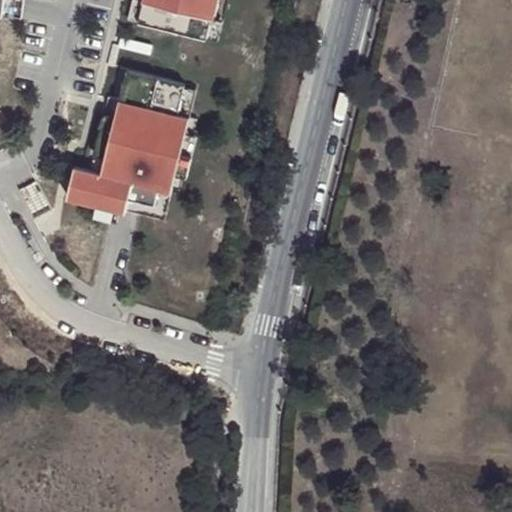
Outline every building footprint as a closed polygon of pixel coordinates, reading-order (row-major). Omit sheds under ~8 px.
[(141,23),(146,0),(137,0),(137,1),(134,0),(133,0),(128,21),(141,23)] [(146,0),(141,23),(207,40),(211,21),(217,23),(222,0),(146,0)] [(224,24),(217,23),(211,21),(207,40),(219,43),(224,24)] [(130,71),(103,175),(79,169),(72,199),(164,222),(174,186),(188,135),(191,119),(180,117),(188,85),(130,71)] [(200,88),(188,85),(180,117),(191,119),(200,88)] [(200,138),(188,135),(174,186),(186,190),(200,138)]
